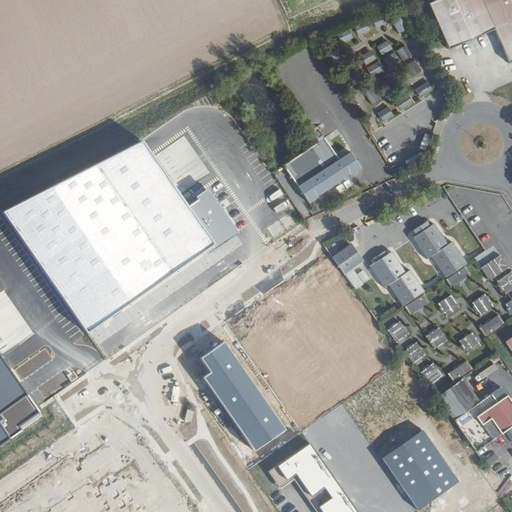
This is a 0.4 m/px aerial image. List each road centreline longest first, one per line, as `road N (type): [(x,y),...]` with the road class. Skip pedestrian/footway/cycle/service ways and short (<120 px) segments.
road 1 (residential): [(325,226),(151,355),(151,382)]
road 2 (residential): [(151,382),(161,428),(221,511)]
road 3 (residential): [(325,226),(453,165)]
road 4 (residential): [(493,169),(504,140),(494,123),(476,116),(451,129),(453,165)]
